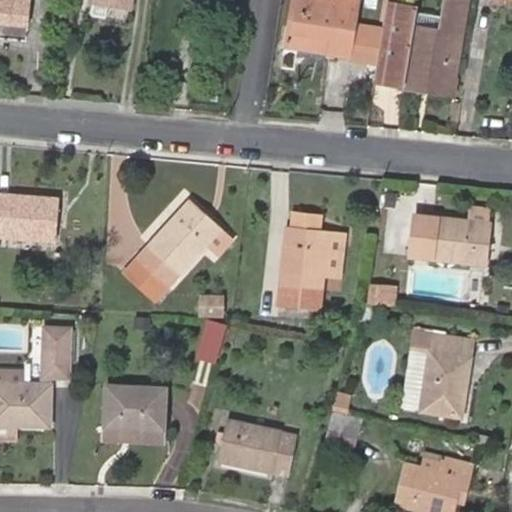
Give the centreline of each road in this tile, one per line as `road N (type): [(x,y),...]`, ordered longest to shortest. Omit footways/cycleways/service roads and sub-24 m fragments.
road 1 (residential): [(241,140),(511,165)]
road 2 (residential): [(0,118),(241,140)]
road 3 (residential): [(241,140),(264,0)]
